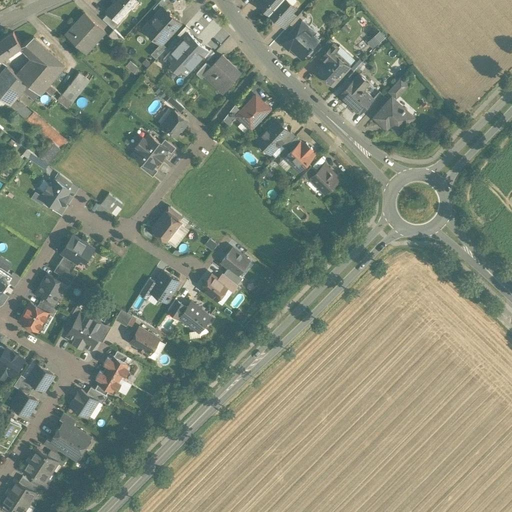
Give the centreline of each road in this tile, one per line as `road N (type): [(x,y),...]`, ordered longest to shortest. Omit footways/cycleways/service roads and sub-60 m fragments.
road 1 (secondary): [(390,210),(211,404)]
road 2 (secondary): [(211,404),(406,227)]
road 3 (residential): [(0,483),(74,367),(0,322)]
road 4 (tertiary): [(363,150),(266,58),(225,0)]
road 5 (secondary): [(105,511),(211,404)]
road 6 (residential): [(0,322),(74,211)]
road 7 (residential): [(129,231),(210,126)]
road 8 (secondary): [(511,90),(423,174)]
